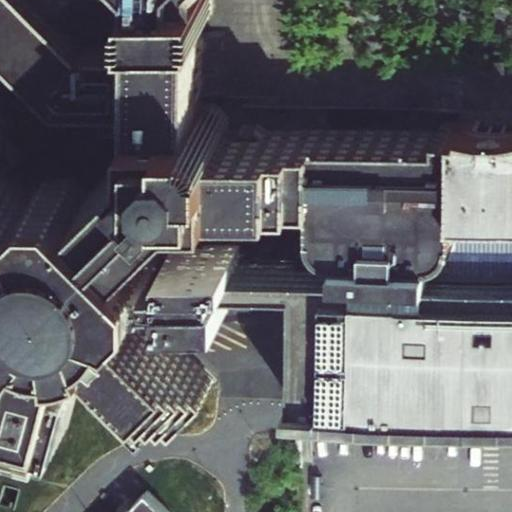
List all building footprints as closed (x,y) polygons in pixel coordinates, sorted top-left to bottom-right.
[(149,0),(150,18),(153,19),(154,51),(97,51),(59,12),(46,0),(0,0),(0,44),(68,112),(116,111),(117,124),(142,124),(155,139),(104,186),(91,172),(56,173),(39,188),(16,164),(27,154),(12,138),(14,122),(4,113),(0,114),(0,219),(2,222),(0,224),(0,294),(12,292),(18,302),(26,308),(34,313),(41,315),(15,410),(9,431),(53,443),(82,333),(90,335),(97,335),(103,333),(108,330),(182,407),(218,373),(157,307),(228,307),(229,282),(298,283),(302,404),(360,405),(511,406),(511,123),(504,123),(485,122),(451,116),(451,124),(445,125),(445,129),(287,127),(279,118),(262,118),(253,127),(244,127),(242,117),(238,109),(231,103),(219,98),(219,13),(225,13),(225,0),(149,0)] [(46,0),(59,12),(71,0),(46,0)] [(142,124),(91,172),(104,186),(155,139),(142,124)] [(180,511),(181,511),(155,488),(152,492),(141,502),(130,511),(180,511)] [(126,511),(130,511),(141,502),(132,494),(120,506),(126,511)]
